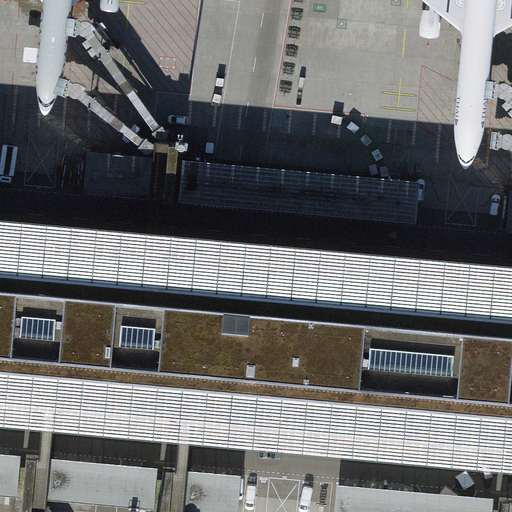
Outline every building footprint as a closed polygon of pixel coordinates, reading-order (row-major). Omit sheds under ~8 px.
[(0,398),(44,402),(40,455),(27,454),(23,496),(22,510),(45,511),(46,498),(50,456),(45,455),(50,403),(181,415),(176,467),(164,466),(160,508),(159,511),(183,511),(183,510),(187,468),(184,468),(188,416),(511,445),(511,498),(500,497),(498,511),(511,511),(511,278),(157,246),(161,198),(174,199),(179,142),(155,140),(153,156),(150,196),(145,245),(0,231),(0,398)] [(83,190),(150,196),(153,156),(87,150),(83,190)] [(417,221),(421,180),(183,158),(180,199),(417,221)] [(27,454),(0,451),(0,493),(23,496),(27,454)] [(164,466),(50,456),(46,498),(160,508),(164,466)] [(239,511),(243,474),(187,468),(183,510),(201,511),(239,511)] [(498,511),(500,497),(335,482),(332,511),(498,511)]
